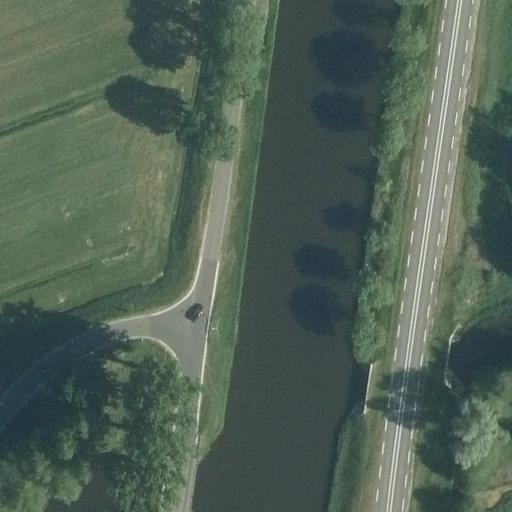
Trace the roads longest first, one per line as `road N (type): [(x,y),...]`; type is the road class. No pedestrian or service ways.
road 1 (primary): [(387,511),(457,0)]
road 2 (unclassified): [(197,331),(245,0)]
road 3 (unclassified): [(0,412),(57,359),(104,335),(136,326),(197,331)]
road 4 (unclassified): [(172,511),(197,331)]
